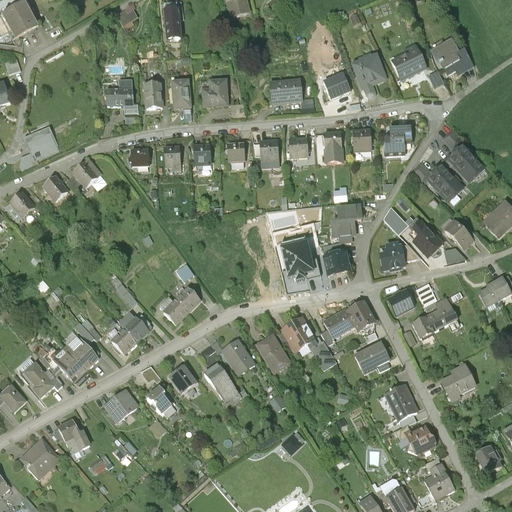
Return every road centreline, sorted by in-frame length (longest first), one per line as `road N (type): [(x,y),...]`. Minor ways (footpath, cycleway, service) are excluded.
road 1 (residential): [(0,193),(148,134),(427,106),(440,120),(368,238),(358,293)]
road 2 (residential): [(0,446),(235,316),(358,293)]
road 3 (residential): [(370,290),(474,501)]
road 4 (residential): [(0,162),(17,132),(29,61),(135,0)]
road 5 (residential): [(370,290),(511,251)]
